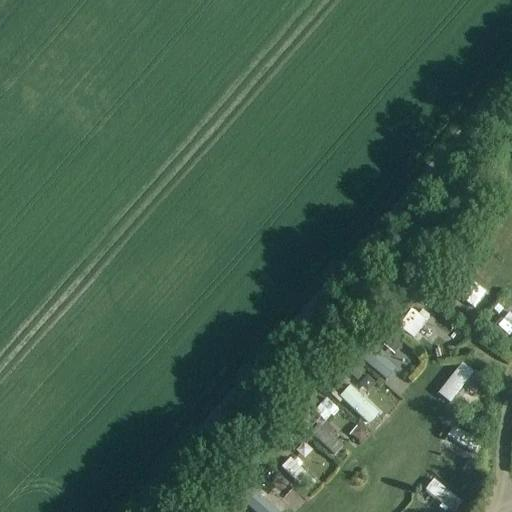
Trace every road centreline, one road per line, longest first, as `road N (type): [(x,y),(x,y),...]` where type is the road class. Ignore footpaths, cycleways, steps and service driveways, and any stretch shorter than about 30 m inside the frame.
road 1 (unclassified): [(511,80),(132,511)]
road 2 (track): [(511,389),(488,511)]
